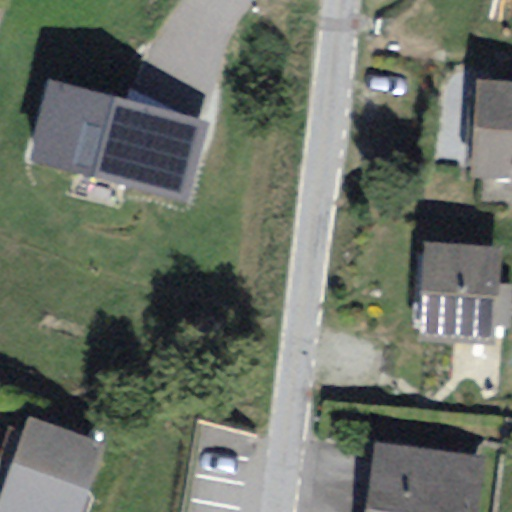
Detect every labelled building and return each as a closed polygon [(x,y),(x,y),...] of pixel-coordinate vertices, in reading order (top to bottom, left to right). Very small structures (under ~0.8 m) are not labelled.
[(209,120),(48,79),(26,163),(187,204),(209,120)] [(511,90),(474,88),(469,182),(511,184),(511,90)] [(504,244),(424,240),(418,340),(498,345),(504,244)] [(28,416),(0,494),(0,511),(81,511),(106,444),(28,416)] [(474,511),(481,464),(371,449),(362,511),(474,511)]
